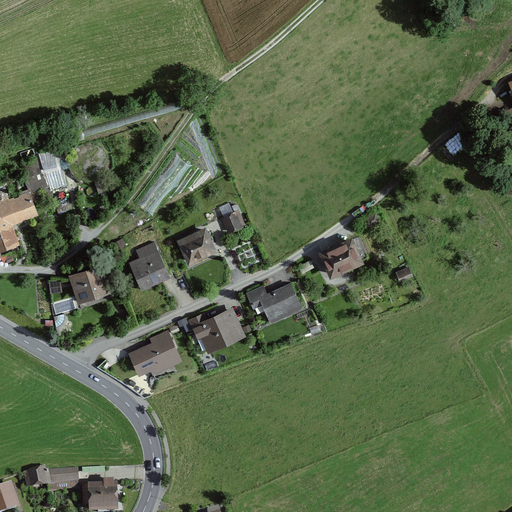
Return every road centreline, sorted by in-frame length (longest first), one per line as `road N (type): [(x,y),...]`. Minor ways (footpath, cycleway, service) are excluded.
road 1 (unclassified): [(69,366),(283,267),(371,203),(511,77)]
road 2 (track): [(104,225),(210,88),(321,0)]
road 3 (tertiary): [(69,366),(122,398),(145,427),(153,474),(142,511)]
